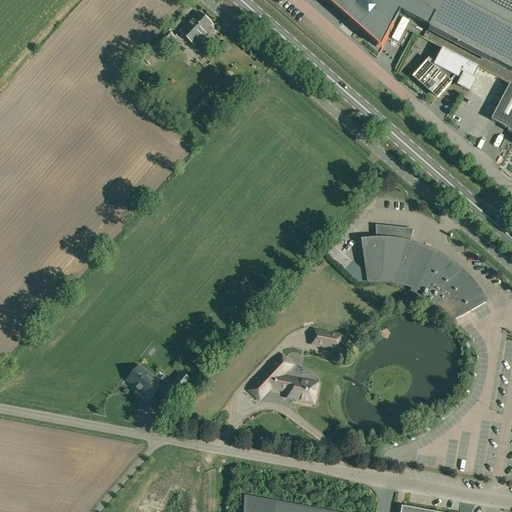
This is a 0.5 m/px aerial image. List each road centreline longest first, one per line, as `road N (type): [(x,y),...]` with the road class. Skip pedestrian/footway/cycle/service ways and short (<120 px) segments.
road 1 (unclassified): [(511,269),(201,0)]
road 2 (primary): [(511,238),(239,0)]
road 3 (unclassified): [(298,464),(0,410)]
road 4 (residential): [(511,503),(298,464)]
road 5 (unclassified): [(511,190),(401,93)]
